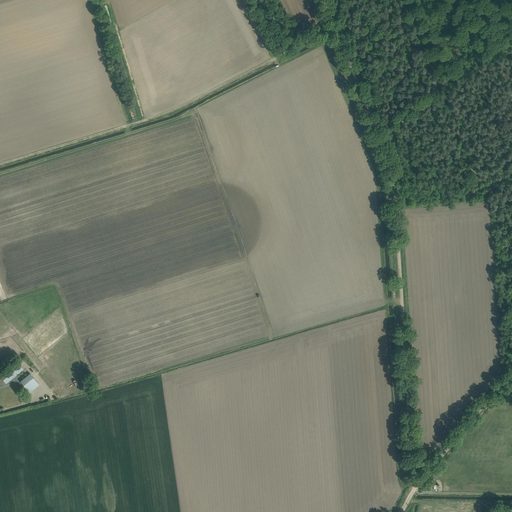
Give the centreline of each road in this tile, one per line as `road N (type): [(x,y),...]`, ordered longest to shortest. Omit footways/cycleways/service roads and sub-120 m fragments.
road 1 (track): [(332,33),(391,182),(415,487),(406,511)]
road 2 (track): [(0,165),(165,115),(332,33)]
road 3 (unclassified): [(400,511),(511,371)]
